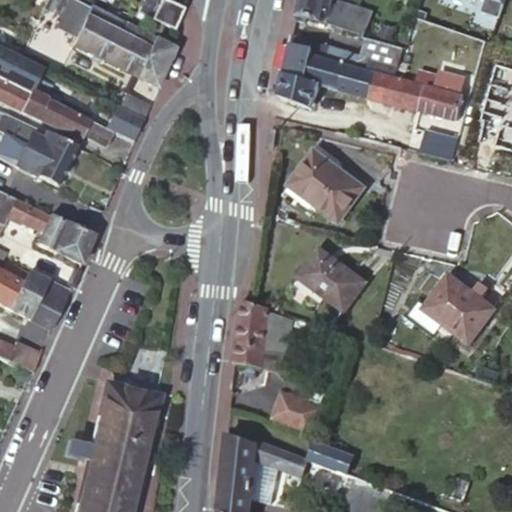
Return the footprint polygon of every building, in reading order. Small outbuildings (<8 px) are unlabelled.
[(144,49),(153,30),(86,0),(80,0),(65,37),(134,69),(144,49)] [(185,7),(182,4),(172,0),(163,0),(156,16),(177,24),(185,7)] [(333,15),(362,25),(367,12),(332,0),(298,0),(297,8),(323,12),(333,15)] [(167,59),(176,41),(153,30),(144,49),(167,59)] [(399,59),(404,44),(365,31),(359,47),(374,52),(399,59)] [(319,77),(368,91),(375,66),(370,65),(345,57),(313,47),(314,42),(291,35),(284,66),(319,77)] [(315,38),(314,42),(313,47),(345,57),(348,48),(315,38)] [(28,86),(30,82),(35,71),(31,69),(36,58),(0,40),(0,73),(11,79),(28,86)] [(158,80),(167,59),(144,49),(134,69),(158,80)] [(395,72),(399,59),(374,52),(370,65),(375,66),(395,72)] [(31,69),(35,71),(40,60),(36,58),(31,69)] [(280,88),(292,94),(311,101),(319,77),(284,66),(280,88)] [(368,91),(417,105),(455,116),(462,92),(460,91),(465,77),(442,70),(438,85),(395,72),(375,66),(368,91)] [(11,79),(0,73),(0,95),(20,105),(23,99),(28,86),(11,79)] [(28,86),(23,99),(40,107),(47,93),(48,89),(34,83),(30,82),(28,86)] [(118,97),(144,109),(149,100),(122,88),(118,97)] [(106,138),(112,124),(47,93),(40,107),(38,112),(74,129),(77,124),(106,138)] [(0,105),(0,123),(14,130),(37,140),(27,161),(26,165),(25,166),(44,175),(45,174),(59,180),(78,141),(57,131),(0,105)] [(14,130),(5,151),(27,161),(37,140),(14,130)] [(365,180),(317,144),(291,179),(340,214),(365,180)] [(0,185),(0,218),(4,209),(12,191),(0,185)] [(19,213),(42,224),(49,208),(12,191),(4,209),(18,216),(19,213)] [(36,237),(80,256),(93,227),(72,218),(49,208),(42,224),(36,237)] [(322,239),(300,268),(343,302),(365,273),(322,239)] [(0,299),(8,303),(23,267),(2,257),(0,262),(0,299)] [(8,303),(29,313),(45,277),(23,267),(8,303)] [(452,271),(428,299),(425,303),(441,317),(468,339),(494,305),(452,271)] [(29,313),(51,323),(67,284),(46,275),(45,277),(29,313)] [(268,302),(254,297),(242,293),(235,355),(261,358),(267,309),(268,302)] [(425,303),(428,299),(422,294),(412,308),(435,325),(441,317),(425,303)] [(288,317),(267,309),(261,358),(281,360),(288,317)] [(0,354),(8,358),(16,341),(0,333),(0,354)] [(31,368),(39,349),(17,338),(16,341),(8,358),(31,368)] [(110,381),(77,511),(129,511),(159,392),(110,381)] [(280,384),(268,419),(307,434),(321,398),(280,384)] [(257,440),(227,429),(218,504),(243,511),(248,511),(255,456),(257,440)] [(352,451),(317,438),(307,434),(299,452),(304,455),(345,470),(352,451)] [(299,452),(257,437),(257,440),(255,456),(299,472),(304,455),(299,452)] [(338,490),(345,470),(304,455),(299,472),(297,475),(338,490)] [(372,511),(383,511),(392,487),(355,473),(346,503),(372,511)]
